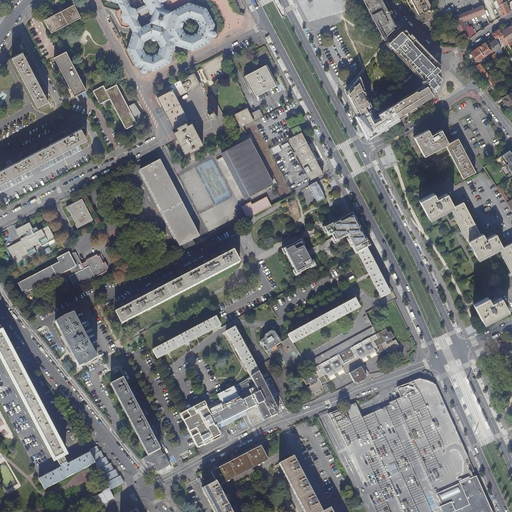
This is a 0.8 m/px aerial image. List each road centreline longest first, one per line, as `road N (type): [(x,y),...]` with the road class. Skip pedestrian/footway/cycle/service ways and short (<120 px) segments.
road 1 (primary): [(266,24),(437,359)]
road 2 (unclassified): [(220,313),(268,288),(232,239),(21,334)]
road 3 (residential): [(147,490),(253,432),(437,359)]
road 4 (primary): [(459,348),(361,150)]
road 5 (residential): [(21,334),(147,490)]
road 6 (residential): [(166,134),(0,221)]
road 7 (primary): [(361,150),(283,0)]
road 8 (primary): [(437,359),(505,511)]
road 9 (residential): [(266,24),(141,88)]
road 10 (primary): [(511,466),(459,348)]
road 11 (residential): [(466,88),(361,150)]
